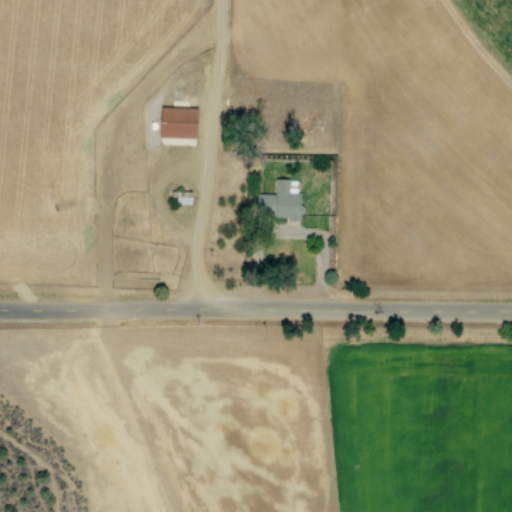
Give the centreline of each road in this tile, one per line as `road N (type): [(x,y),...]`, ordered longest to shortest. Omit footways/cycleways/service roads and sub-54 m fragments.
road 1 (tertiary): [(0,312),(511,311)]
road 2 (residential): [(221,312),(163,223),(157,200),(171,169),(200,160)]
